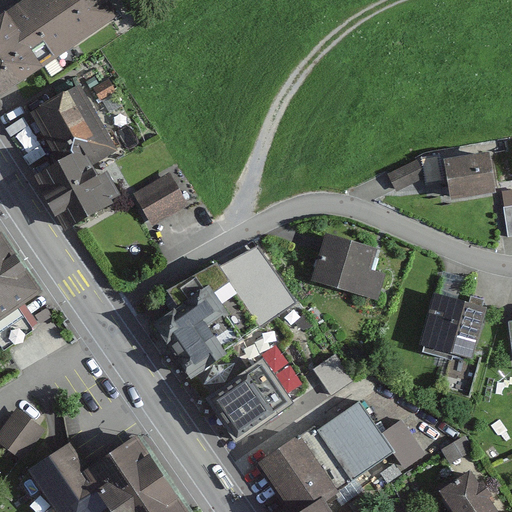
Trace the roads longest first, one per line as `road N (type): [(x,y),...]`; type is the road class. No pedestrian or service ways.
road 1 (residential): [(101,323),(197,259),(314,203),(360,210),(473,260),(511,266)]
road 2 (track): [(239,236),(235,217),(284,101),(324,50),(405,0)]
road 3 (secondary): [(101,323),(229,511)]
road 4 (secondary): [(0,173),(101,323)]
